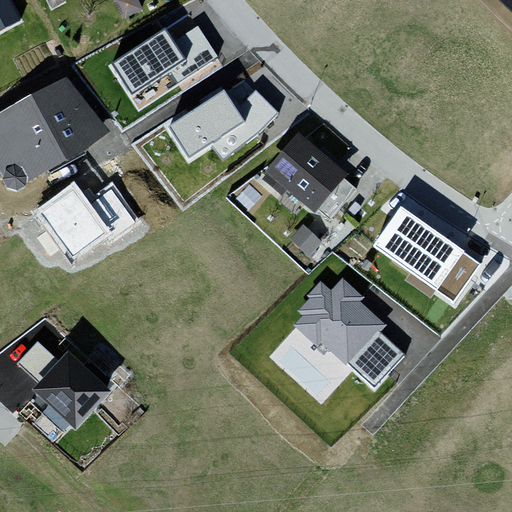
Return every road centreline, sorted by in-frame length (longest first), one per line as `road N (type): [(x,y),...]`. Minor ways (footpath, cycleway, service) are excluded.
road 1 (residential): [(485,231),(380,153),(225,0)]
road 2 (residential): [(511,275),(367,430)]
